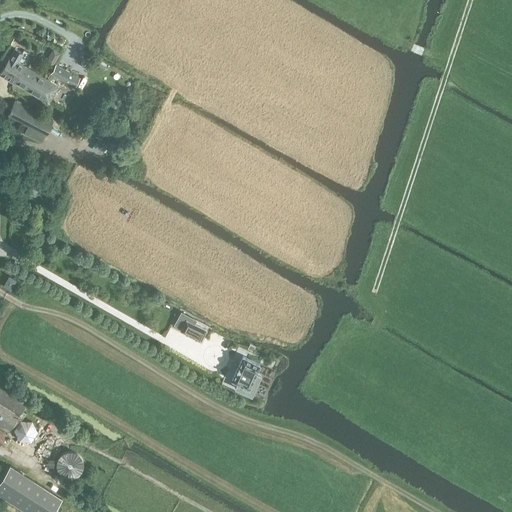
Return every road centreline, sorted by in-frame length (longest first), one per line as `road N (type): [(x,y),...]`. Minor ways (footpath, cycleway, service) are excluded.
road 1 (track): [(434,511),(300,436),(228,413),(58,312),(0,292)]
road 2 (track): [(374,292),(451,56)]
road 3 (track): [(206,511),(53,429),(30,449),(0,449)]
